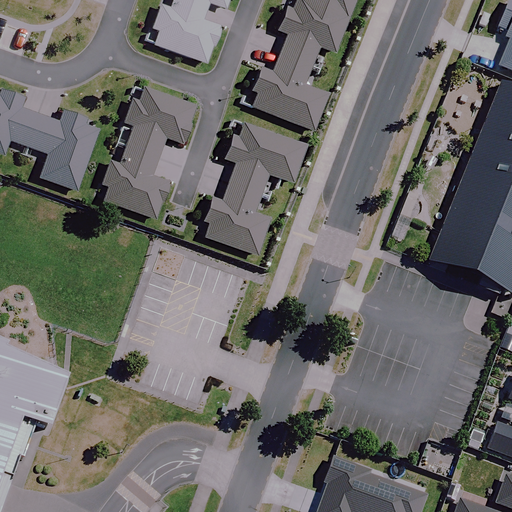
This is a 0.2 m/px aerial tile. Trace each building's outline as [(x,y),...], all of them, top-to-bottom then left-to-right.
[(0,0),(0,4),(27,14),(32,2),(59,12),(62,0),(0,0)] [(171,0),(169,6),(161,3),(153,26),(157,28),(151,44),(208,64),(231,0),(171,0)] [(295,0),(292,10),(285,7),(276,30),(287,34),(273,72),(258,67),(250,90),(257,92),(251,109),(311,131),(326,91),(305,84),(319,47),(335,53),(354,0),(295,0)] [(511,1),(509,1),(498,29),(511,33),(511,38),(500,69),(511,73),(511,1)] [(430,264),(511,294),(511,90),(497,85),(430,264)] [(111,164),(100,193),(154,213),(166,180),(151,174),(163,140),(178,146),(194,104),(143,86),(136,106),(130,104),(121,128),(131,132),(118,167),(111,164)] [(0,154),(2,155),(8,140),(47,154),(38,178),(75,191),(97,130),(84,126),(87,118),(63,110),(59,121),(19,107),(23,96),(1,88),(0,91),(0,154)] [(212,200),(201,229),(255,249),(267,215),(252,210),(264,176),(287,184),(302,143),(244,122),(237,142),(231,139),(222,164),(232,168),(219,203),(212,200)] [(63,210),(35,200),(30,215),(58,225),(63,210)] [(127,269),(0,223),(0,305),(62,328),(70,307),(108,320),(127,269)] [(76,381),(0,345),(0,505),(29,424),(56,433),(76,381)] [(511,392),(490,453),(511,460),(511,392)] [(371,471),(334,459),(325,484),(328,485),(318,511),(421,511),(427,496),(369,476),(371,471)] [(511,511),(511,480),(506,478),(496,504),(511,509),(511,511),(490,511),(460,501),(456,511),(511,511)]
